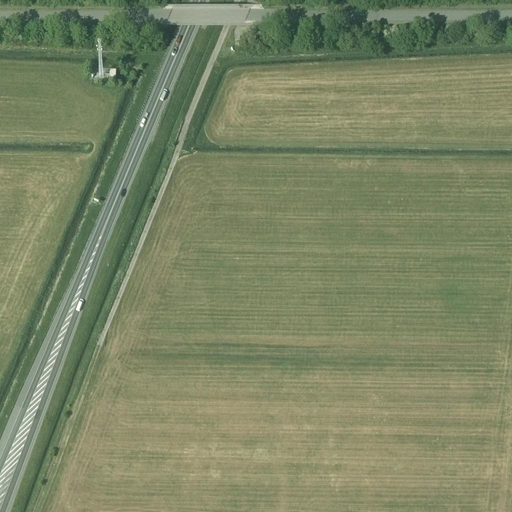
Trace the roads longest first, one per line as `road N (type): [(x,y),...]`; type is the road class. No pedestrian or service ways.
road 1 (unclassified): [(511,19),(0,19)]
road 2 (trunk): [(0,511),(102,232)]
road 3 (trunk): [(102,232),(0,470)]
road 4 (trunk): [(102,232),(198,0)]
